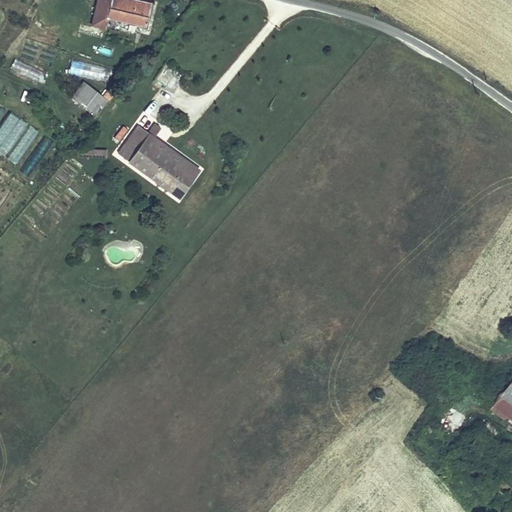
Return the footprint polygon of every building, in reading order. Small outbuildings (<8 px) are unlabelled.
[(99,0),(93,26),(105,28),(107,18),(145,27),(150,5),(130,0),(99,0)] [(14,58),(9,68),(41,83),(46,73),(14,58)] [(107,83),(110,68),(70,59),(67,74),(107,83)] [(73,98),(94,115),(101,105),(103,107),(108,101),(85,83),(73,98)] [(122,125),(113,137),(118,141),(127,129),(122,125)] [(129,161),(169,190),(185,168),(158,148),(162,143),(154,137),(161,128),(156,125),(149,134),(129,161)] [(129,161),(149,134),(140,127),(120,153),(129,161)] [(185,168),(169,190),(179,197),(199,170),(162,143),(158,148),(185,168)] [(511,382),(501,397),(511,405),(511,382)] [(411,443),(414,446),(428,431),(430,433),(435,426),(430,421),(411,443)] [(467,438),(447,464),(453,469),(459,473),(464,477),(492,498),(496,493),(505,500),(511,490),(511,440),(489,423),(473,442),(467,438)] [(459,473),(453,469),(448,475),(458,483),(464,477),(459,473)] [(501,505),(505,500),(496,493),(492,498),(501,505)]
